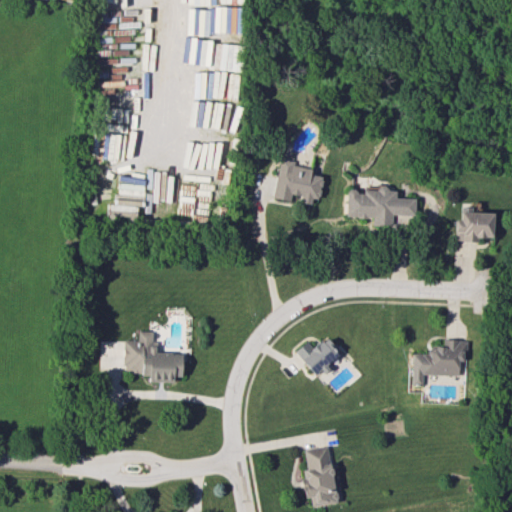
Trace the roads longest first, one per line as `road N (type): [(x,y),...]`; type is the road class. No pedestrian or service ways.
road 1 (residential): [(491,292),(332,291),(270,323),(234,387),(243,511)]
road 2 (residential): [(234,461),(0,459)]
